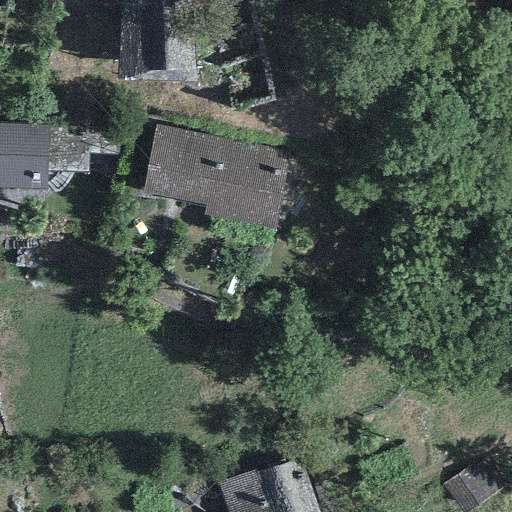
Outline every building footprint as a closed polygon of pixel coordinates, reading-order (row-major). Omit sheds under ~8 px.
[(193,0),(121,0),(123,66),(195,64),(193,0)] [(47,120),(0,118),(0,176),(49,178),(49,163),(86,164),(86,148),(121,149),(122,129),(47,127),(47,120)] [(291,149),(157,121),(144,184),(206,196),(204,203),(276,218),(291,149)] [(319,511),(296,450),(210,481),(221,511),(319,511)] [(489,452),(445,482),(464,509),(508,479),(489,452)]
